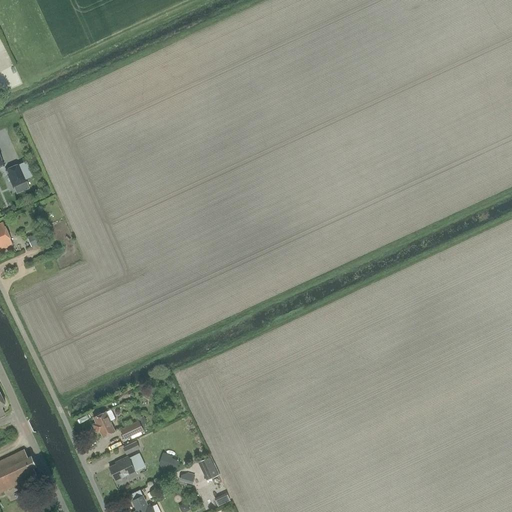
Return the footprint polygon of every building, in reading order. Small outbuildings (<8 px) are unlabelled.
[(20,164),(6,170),(14,188),(28,182),(20,164)] [(0,247),(1,247),(2,250),(14,245),(4,223),(0,224),(0,247)] [(43,233),(29,239),(33,249),(47,242),(43,233)] [(57,244),(46,249),(49,255),(60,250),(57,244)] [(143,396),(152,402),(158,392),(150,386),(143,396)] [(106,413),(94,418),(97,424),(102,434),(103,438),(115,432),(110,422),(116,419),(112,410),(106,413)] [(139,422),(121,430),(125,440),(143,431),(139,422)] [(137,442),(124,448),(127,455),(140,449),(137,442)] [(25,450),(2,460),(0,461),(0,494),(14,487),(16,491),(25,486),(23,483),(25,482),(25,481),(37,475),(33,468),(37,467),(32,456),(28,458),(25,450)] [(122,463),(110,468),(116,481),(127,476),(129,480),(137,476),(135,472),(138,470),(139,468),(136,461),(134,457),(129,459),(128,457),(121,461),(122,463)] [(210,457),(209,457),(198,462),(207,481),(218,475),(210,457)] [(172,459),(169,467),(176,469),(179,461),(172,459)] [(192,484),(194,479),(182,476),(181,480),(192,484)] [(160,511),(157,505),(151,508),(150,505),(148,506),(143,497),(132,502),(137,511),(135,511),(160,511)]
